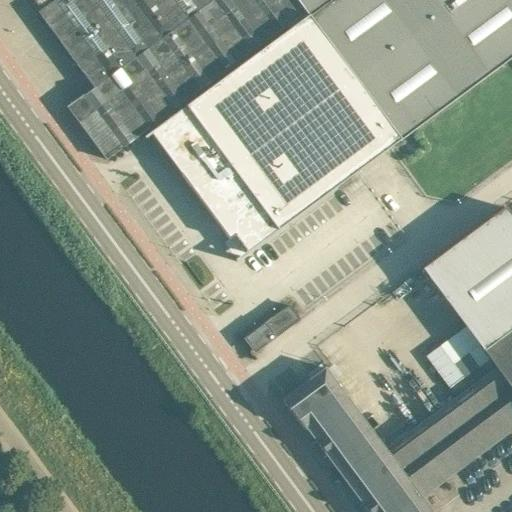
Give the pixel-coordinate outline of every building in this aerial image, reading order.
[(31,0),(39,11),(37,13),(93,89),(81,97),(67,108),(106,160),(147,129),(304,13),(307,16),(328,0),(31,0)] [(304,13),(147,129),(229,240),(234,236),(247,252),(502,63),(511,55),(511,0),(328,0),(307,16),(304,13)] [(284,398),(282,400),(303,429),(305,427),(368,511),(430,511),(420,498),(459,469),(511,429),(511,217),(507,212),(425,275),(484,351),(498,369),(390,452),(325,367),(298,388),(284,398)] [(287,305),(244,337),(254,352),(270,340),(298,319),(287,305)] [(436,348),(423,358),(447,391),(461,381),(436,348)]
